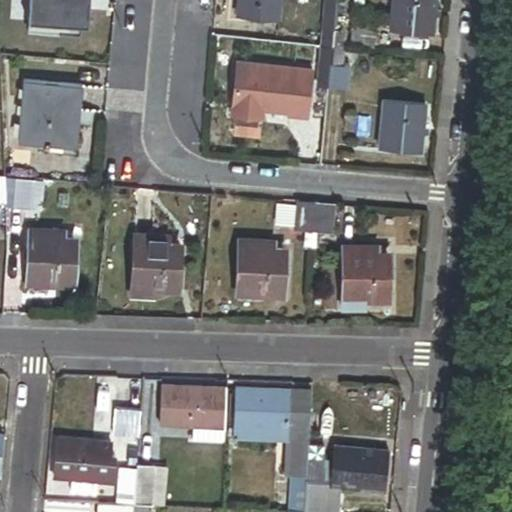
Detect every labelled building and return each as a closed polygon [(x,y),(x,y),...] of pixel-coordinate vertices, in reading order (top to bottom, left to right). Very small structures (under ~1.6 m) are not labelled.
[(94,0),(52,0),(50,26),(92,29),(94,0)] [(237,0),(236,16),(278,20),(279,0),(237,0)] [(434,0),(392,0),(389,31),(431,35),(434,0)] [(372,31),(355,29),(353,48),(371,49),(372,31)] [(320,32),(318,47),(330,48),(332,33),(320,32)] [(342,34),(332,33),(330,48),(340,49),(342,34)] [(340,49),(330,48),(329,63),(339,64),(340,49)] [(329,63),(327,88),(344,90),(346,64),(339,64),(329,63)] [(305,120),(309,78),(230,71),(226,119),(260,122),(261,111),(269,111),(269,114),(286,115),(286,118),(305,120)] [(19,145),(46,147),(77,149),(81,87),(24,82),(19,145)] [(425,106),(382,102),(378,149),(420,153),(425,106)] [(77,149),(46,147),(45,154),(76,156),(77,149)] [(25,179),(10,178),(7,208),(22,209),(25,179)] [(312,234),(315,204),(295,202),(293,232),(301,233),(300,248),(311,249),(312,234)] [(315,204),(312,234),(331,235),(334,206),(315,204)] [(45,278),(44,285),(70,287),(73,244),(58,243),(59,235),(30,233),(27,276),(45,278)] [(133,289),(153,290),(176,291),(178,248),(166,247),(166,238),(135,237),(133,289)] [(255,286),(254,295),(280,296),(282,253),(270,252),(270,243),(239,242),(237,286),(255,286)] [(349,247),(349,292),(367,292),(367,300),(393,300),(393,256),(381,256),(381,247),(349,247)] [(27,284),(44,285),(45,278),(27,276),(27,284)] [(236,294),(254,295),(255,286),(237,286),(236,294)] [(152,305),(153,290),(133,289),(132,304),(152,305)] [(367,292),(349,292),(349,299),(367,300),(367,292)] [(220,395),(221,379),(167,377),(165,417),(189,418),(219,419),(220,395)] [(284,383),(221,379),(220,395),(224,395),(224,409),(228,409),(227,419),(282,422),(281,433),(301,434),(302,404),(283,403),(284,383)] [(283,403),(302,404),(303,384),(284,383),(283,403)] [(109,425),(134,426),(135,401),(111,399),(109,425)] [(218,434),(219,419),(189,418),(188,432),(218,434)] [(280,433),(281,433),(282,422),(227,419),(226,431),(280,433)] [(108,435),(55,430),(52,468),(68,469),(94,471),(105,472),(108,435)] [(298,470),(301,434),(281,433),(280,433),(279,469),(284,469),(298,470)] [(317,476),(298,475),(296,504),(330,506),(332,478),(374,481),(376,440),(326,437),(325,454),(318,454),(317,476)] [(150,457),(132,456),(131,461),(129,497),(147,498),(150,457)] [(161,458),(150,457),(147,498),(159,498),(161,458)] [(131,461),(114,460),(112,496),(129,497),(131,461)] [(94,471),(68,469),(67,486),(92,488),(94,471)] [(296,504),(298,475),(298,470),(284,469),(283,504),(296,504)] [(112,511),(127,511),(129,497),(112,496),(103,496),(102,511),(112,511)] [(129,511),(143,511),(144,501),(131,500),(129,511)]
